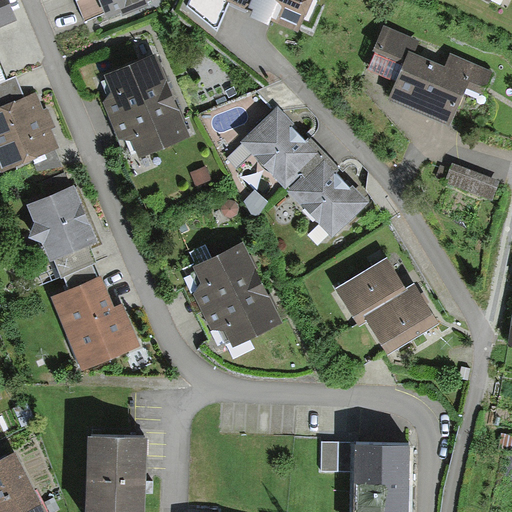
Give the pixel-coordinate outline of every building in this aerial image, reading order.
[(0,0),(0,29),(17,23),(8,0),(0,0)] [(101,0),(108,17),(154,0),(101,0)] [(226,0),(301,32),(314,0),(226,0)] [(404,65),(388,102),(450,128),(466,88),(484,96),(494,74),(453,56),(448,68),(416,55),(421,41),(386,26),(375,53),(404,65)] [(140,155),(189,136),(159,56),(108,75),(116,94),(108,106),(121,140),(135,143),(140,155)] [(0,162),(1,166),(3,170),(59,149),(38,95),(6,108),(0,110),(0,162)] [(244,144),(333,238),(369,204),(279,110),(244,144)] [(455,162),(446,184),(493,203),(502,182),(455,162)] [(29,205),(51,260),(97,242),(75,187),(29,205)] [(234,345),(281,322),(244,245),(196,267),(204,285),(197,296),(212,332),(228,332),(234,345)] [(367,317),(388,354),(438,325),(416,286),(406,292),(387,260),(336,290),(355,324),(367,317)] [(55,299),(84,369),(141,346),(124,306),(115,310),(103,279),(55,299)] [(85,511),(143,511),(147,437),(89,434),(85,511)] [(356,511),(407,511),(409,443),(358,442),(356,511)] [(0,461),(0,511),(45,511),(17,453),(0,461)]
